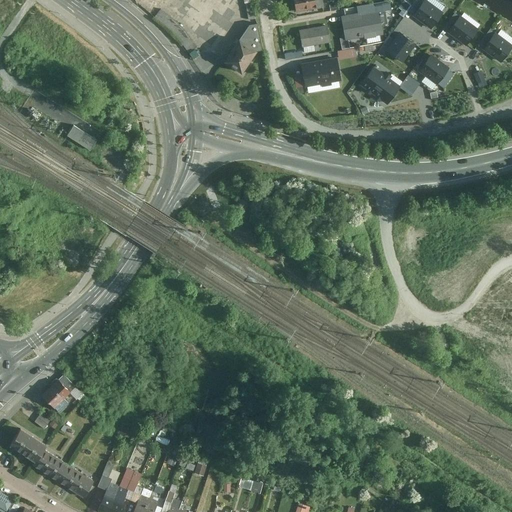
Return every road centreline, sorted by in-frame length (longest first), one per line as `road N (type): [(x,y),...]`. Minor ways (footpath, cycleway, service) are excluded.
road 1 (residential): [(260,0),(283,98),(321,132),(426,131),(511,106)]
road 2 (unclassified): [(384,174),(388,250),(418,310),(448,319),(511,262)]
road 3 (secondary): [(162,211),(103,296),(9,375)]
road 4 (track): [(236,234),(372,326),(396,325),(418,310)]
road 5 (tertiary): [(66,0),(149,73),(168,127)]
road 6 (tertiary): [(193,129),(170,62),(105,0)]
road 7 (secondary): [(162,211),(226,158),(292,155)]
road 8 (primary): [(384,174),(435,173),(511,155)]
